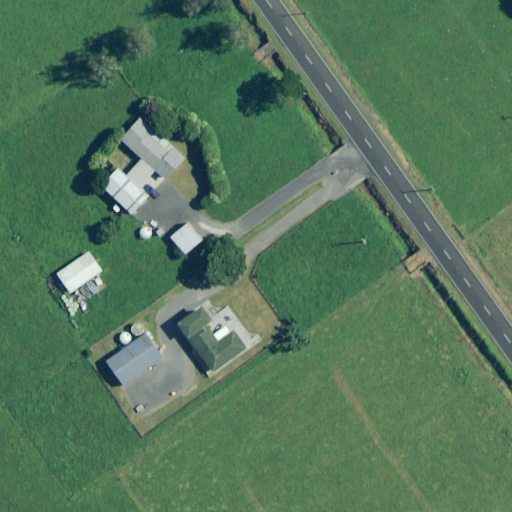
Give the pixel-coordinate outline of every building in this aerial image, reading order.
[(159,173),(167,180),(187,159),(142,119),(123,140),(143,159),(128,176),(119,167),(101,187),(132,215),(149,196),(142,190),(159,173)] [(204,240),(190,224),(173,239),(187,255),(204,240)] [(104,271),(91,253),(59,275),(72,293),(104,271)] [(235,332),(232,334),(227,327),(215,336),(207,326),(213,322),(203,310),(180,327),(214,373),(248,349),(235,332)] [(152,351),(142,337),(108,363),(126,388),(165,359),(157,347),(152,351)]
